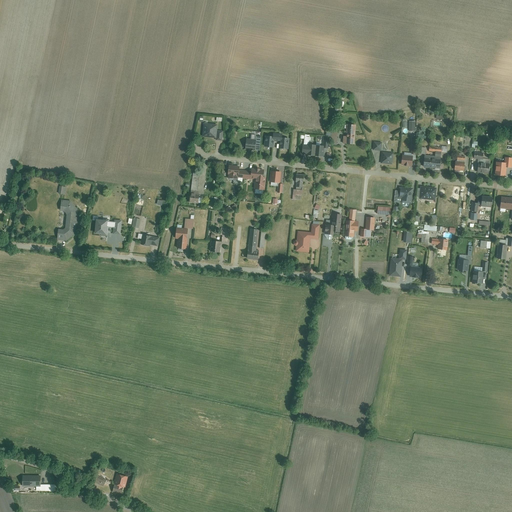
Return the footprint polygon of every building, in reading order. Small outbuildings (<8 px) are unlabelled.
[(205,123),(203,137),(216,139),(218,125),(205,123)] [(343,144),(355,145),(356,125),(344,124),(343,144)] [(274,147),(275,140),(281,141),(280,149),(287,150),(288,138),(284,137),(284,136),(275,135),(265,134),(264,146),(274,147)] [(247,138),(246,148),(256,150),(257,144),(260,145),(261,137),(257,136),(256,139),(247,138)] [(373,149),(381,150),(382,142),(374,141),(373,149)] [(308,144),(307,155),(324,156),(325,145),(308,144)] [(425,167),(441,169),(443,153),(450,154),(451,148),(445,147),(445,149),(431,147),(431,152),(437,153),(436,157),(428,156),(429,149),(423,148),(423,155),(427,155),(425,167)] [(401,165),(412,166),(412,160),(415,160),(416,150),(412,150),(411,155),(402,155),(401,165)] [(479,173),(489,174),(491,159),(485,159),(486,152),(476,151),(476,158),(481,158),(479,173)] [(383,163),(393,165),(395,154),(384,152),(383,163)] [(463,169),(466,155),(459,154),(458,159),(455,158),(454,168),(463,169)] [(495,175),(505,176),(506,167),(506,163),(505,163),(497,162),(495,175)] [(230,165),(229,177),(256,179),(255,188),(263,189),(265,170),(253,169),(253,171),(241,170),(242,166),(230,165)] [(280,172),(270,171),(269,183),(278,183),(277,193),(281,193),(282,183),(279,183),(280,172)] [(305,173),(297,173),(295,188),(303,188),(305,173)] [(412,198),(413,187),(399,186),(398,190),(395,190),(394,198),(400,198),(400,202),(411,203),(412,198)] [(420,186),(419,198),(436,199),(437,188),(420,186)] [(198,193),(189,192),(188,203),(197,204),(198,193)] [(493,197),(483,196),(481,205),(492,206),(493,197)] [(511,196),(501,196),(500,208),(511,208),(511,209),(511,219),(511,218),(511,196)] [(66,213),(65,229),(63,230),(58,230),(57,239),(68,240),(76,233),(78,211),(71,200),(61,199),(60,211),(65,211),(66,213)] [(378,214),(390,215),(391,207),(378,206),(378,214)] [(358,221),(356,221),(356,212),(350,212),(350,213),(350,220),(345,219),(344,235),(354,235),(354,230),(358,230),(358,221)] [(326,223),(325,231),(325,234),(333,235),(334,232),(340,232),(342,216),(333,215),(332,224),(326,223)] [(435,226),(436,216),(428,215),(427,222),(425,222),(425,225),(435,226)] [(115,217),(115,221),(109,221),(109,217),(99,216),(98,219),(95,219),(94,226),(98,226),(97,234),(108,235),(108,227),(114,228),(113,233),(121,234),(122,217),(115,217)] [(366,229),(361,228),(360,237),(370,237),(371,229),(373,229),(374,218),(367,217),(366,229)] [(133,218),(132,226),(139,228),(141,219),(133,218)] [(185,227),(177,226),(176,238),(178,238),(177,248),(187,249),(188,236),(187,236),(188,228),(193,229),(194,219),(186,218),(185,227)] [(310,232),(296,231),(295,250),(311,252),(312,238),(318,239),(320,225),(311,224),(310,232)] [(249,230),(247,251),(246,258),(257,260),(258,252),(255,252),(257,231),(249,230)] [(421,244),(429,244),(430,235),(429,235),(429,232),(423,232),(423,230),(420,230),(420,231),(418,231),(417,233),(417,237),(421,238),(421,244)] [(151,246),(152,244),(158,245),(160,237),(154,236),(154,233),(144,231),(141,244),(151,246)] [(413,233),(404,232),(403,242),(412,243),(413,233)] [(511,237),(506,238),(506,239),(499,238),(497,259),(506,259),(507,246),(511,246),(511,237)] [(449,240),(431,239),(431,244),(438,245),(437,251),(447,251),(447,246),(448,246),(449,240)] [(218,253),(219,241),(209,240),(208,252),(218,253)] [(399,249),(398,259),(403,259),(406,260),(407,250),(399,249)] [(460,256),(458,270),(468,271),(470,257),(460,256)] [(403,259),(398,259),(391,258),(389,276),(401,277),(403,259)] [(484,271),(474,270),(473,283),(484,284),(485,271),(489,271),(489,262),(484,261),(484,271)] [(412,266),(411,276),(423,278),(424,268),(412,266)] [(115,484),(119,485),(118,487),(115,486),(113,492),(123,495),(125,489),(123,489),(123,487),(126,487),(129,478),(117,474),(115,484)] [(98,475),(95,481),(105,485),(108,480),(98,475)] [(25,486),(37,486),(37,492),(55,491),(55,484),(40,484),(40,476),(25,476),(25,486)]
